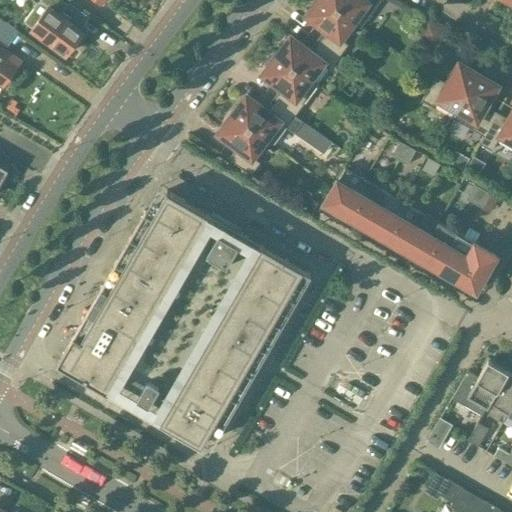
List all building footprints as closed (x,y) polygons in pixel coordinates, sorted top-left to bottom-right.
[(66,53),(83,30),(61,13),(69,3),(64,0),(40,0),(48,6),(32,28),(66,53)] [(325,29),(318,39),(339,55),(348,44),(341,38),(354,21),(361,27),(362,25),(327,0),(316,0),(306,14),(325,29)] [(327,0),(362,25),(380,0),(327,0)] [(428,19),(419,35),(435,44),(445,28),(428,19)] [(331,67),(339,55),(318,39),(310,49),(290,35),(276,54),(317,85),(318,83),(311,78),(324,61),(331,67)] [(0,82),(4,85),(18,65),(0,51),(0,82)] [(274,98),(295,115),(317,85),(276,54),(262,73),(281,88),(274,98)] [(453,117),(479,73),(459,61),(447,82),(435,76),(422,99),(453,117)] [(479,73),(453,117),(472,129),(484,135),(497,111),(486,105),(498,84),(494,82),(498,75),(484,67),(481,74),(479,73)] [(246,94),(232,113),(266,138),(273,144),(287,126),(295,132),(303,121),(295,115),(274,98),(266,108),(246,94)] [(11,98),(5,108),(12,112),(17,102),(11,98)] [(484,135),(480,142),(492,149),(496,142),(500,135),(511,141),(511,111),(508,118),(497,111),(484,135)] [(237,147),(228,159),(252,172),(260,162),(253,156),(266,138),(232,113),(218,132),(237,147)] [(400,141),(392,156),(399,160),(408,146),(400,141)] [(408,146),(399,160),(407,165),(415,150),(408,146)] [(474,156),(467,167),(479,174),(485,163),(474,156)] [(429,157),(422,169),(434,175),(440,164),(429,157)] [(363,223),(383,188),(345,166),(325,201),(363,223)] [(475,184),(467,198),(475,203),(483,188),(475,184)] [(421,210),(383,188),(363,223),(401,245),(421,210)] [(483,188),(475,203),(483,207),(491,193),(483,188)] [(311,272),(170,191),(168,190),(154,213),(146,209),(58,361),(198,443),(199,442),(202,444),(215,420),(223,425),(311,272)] [(421,210),(401,245),(438,267),(458,231),(421,210)] [(496,254),(458,231),(438,267),(476,289),(496,254)] [(457,388),(453,397),(483,414),(487,406),(508,370),(488,359),(483,368),(472,362),(457,388)] [(509,412),(511,405),(511,372),(508,370),(487,406),(488,406),(491,401),(509,412)] [(439,446),(449,428),(451,424),(440,417),(428,439),(439,446)] [(478,422),(468,440),(477,445),(478,445),(488,428),(478,422)] [(505,461),(509,453),(498,447),(494,455),(505,461)] [(447,478),(439,493),(446,497),(455,483),(447,478)] [(462,487),(455,483),(446,497),(454,502),(462,487)] [(487,511),(492,504),(485,500),(477,511),(487,511)] [(34,511),(17,502),(11,511),(7,511),(0,507),(0,511),(34,511)]
